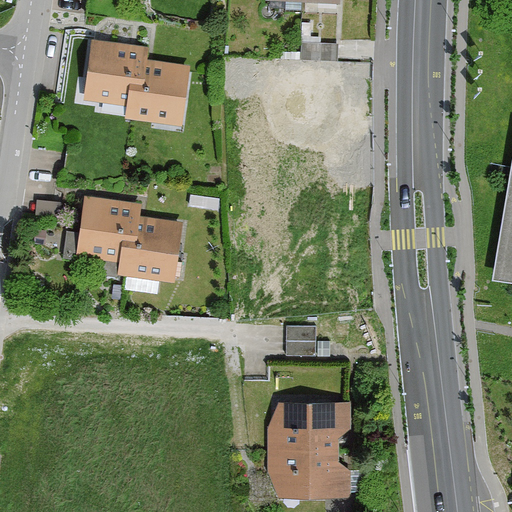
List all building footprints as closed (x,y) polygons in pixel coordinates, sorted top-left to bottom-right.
[(128,0),(89,0),(87,18),(126,22),(128,0)] [(149,50),(93,43),(85,102),(127,108),(125,122),(182,129),(190,70),(147,64),(149,50)] [(351,107),(277,107),(277,229),(351,229),(351,107)] [(86,157),(67,154),(62,189),(81,191),(86,157)] [(511,172),(495,273),(511,275),(511,172)] [(140,204),(85,197),(77,257),(120,262),(118,277),(177,285),(185,224),(138,218),(140,204)] [(356,247),(312,248),(313,281),(357,280),(356,247)] [(316,329),(288,327),(286,353),(314,354),(316,329)] [(276,405),(275,500),(351,500),(351,406),(276,405)]
